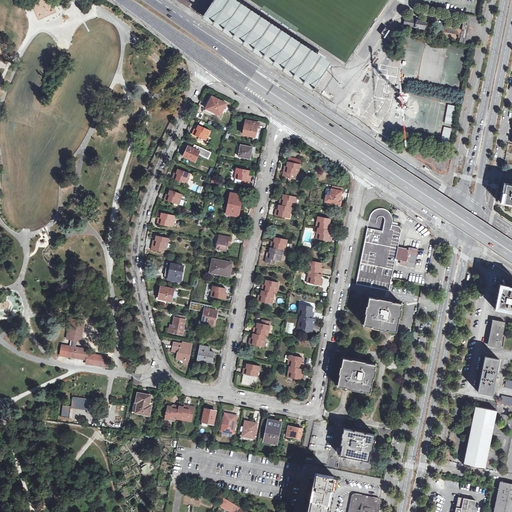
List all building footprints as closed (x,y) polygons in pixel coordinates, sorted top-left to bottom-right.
[(330,64),(233,0),(214,0),(207,11),(203,16),(314,89),(318,84),(330,64)] [(394,0),(390,8),(397,12),(403,0),(402,0),(394,0)] [(471,16),(465,15),(462,29),(463,30),(463,29),(466,29),(464,39),(460,38),(459,43),(465,44),(465,43),(466,44),(471,16)] [(404,25),(424,29),(426,22),(406,18),(404,25)] [(466,29),(463,29),(463,30),(462,29),(460,29),(442,25),(441,31),(459,34),(458,38),(460,38),(464,39),(466,29)] [(375,28),(358,56),(365,60),(382,33),(375,28)] [(381,123),(391,107),(398,68),(381,65),(374,100),(363,116),(378,127),(380,124),(381,123)] [(212,96),(205,111),(214,115),(215,113),(221,116),(227,103),(212,96)] [(259,123),(246,120),(243,134),(255,137),(257,128),(258,128),(259,123)] [(211,131),(198,125),(196,129),(194,129),(192,134),(206,141),(211,131)] [(404,146),(399,142),(397,141),(395,143),(396,144),(396,145),(403,149),(405,146),(404,146)] [(208,159),(211,152),(195,145),(193,148),(188,146),(184,156),(195,162),(199,154),(208,159)] [(241,145),(238,157),(250,159),(253,147),(241,145)] [(283,172),(282,177),(293,179),(294,174),(298,175),(301,164),(287,161),(286,167),(284,166),(283,172)] [(141,167),(136,181),(140,182),(145,168),(141,167)] [(249,182),(251,176),(248,175),(249,170),(236,168),(234,179),(249,182)] [(172,179),(187,184),(191,173),(178,169),(176,174),(174,173),(172,179)] [(511,184),(505,183),(501,203),(511,204),(511,184)] [(328,188),(325,202),(339,204),(342,191),(328,188)] [(168,195),(166,194),(164,200),(179,205),(182,194),(170,190),(168,195)] [(239,217),(243,195),(231,193),(226,214),(239,217)] [(279,205),(292,207),(294,208),(296,197),(283,194),(282,199),(280,199),(279,205)] [(290,218),(292,207),(279,205),(278,210),(276,209),(275,215),(278,216),(290,218)] [(399,210),(394,218),(404,224),(408,217),(399,210)] [(161,213),(160,218),(158,217),(157,224),(172,227),(175,216),(161,213)] [(331,230),(332,224),(330,224),(331,219),(318,216),(316,227),(318,228),(327,229),(331,230)] [(392,225),(384,223),(383,231),(378,230),(367,228),(364,247),(357,279),(356,284),(389,291),(392,278),(396,259),(398,247),(401,235),(401,231),(401,230),(401,229),(400,228),(400,227),(399,227),(399,226),(398,226),(392,225)] [(331,241),(332,235),(330,235),(331,230),(327,229),(318,228),(316,227),(314,232),(317,233),(315,238),(331,241)] [(151,250),(163,252),(164,248),(167,249),(169,238),(156,235),(155,240),(153,240),(151,250)] [(227,245),(228,241),(231,242),(232,237),(219,235),(217,249),(226,250),(227,245)] [(275,237),(274,242),(272,241),(270,248),(283,250),(285,251),(288,239),(275,237)] [(398,247),(396,259),(401,260),(400,264),(414,267),(416,257),(418,249),(409,248),(409,249),(399,247),(398,247)] [(269,259),(275,260),(281,261),(283,250),(270,248),(269,253),(269,252),(267,252),(266,258),(269,259)] [(427,269),(429,259),(416,257),(414,267),(427,269)] [(210,272),(230,276),(232,263),(213,259),(210,272)] [(309,260),(307,271),(309,271),(322,274),(323,268),(321,268),(322,263),(309,260)] [(171,263),(168,277),(176,279),(176,281),(180,282),(184,266),(171,263)] [(306,283),(322,286),(323,280),(321,279),(322,274),(309,271),(306,283)] [(69,279),(68,279),(67,280),(59,285),(63,290),(72,284),(69,279)] [(265,285),(263,284),(261,290),(275,293),(277,293),(279,282),(266,280),(265,285)] [(511,287),(509,287),(507,286),(508,286),(500,284),(495,309),(510,312),(511,312),(511,287)] [(161,286),(159,298),(163,299),(167,300),(172,301),(172,297),(174,291),(174,289),(161,286)] [(226,299),(227,294),(225,293),(226,288),(213,286),(211,297),(226,299)] [(260,295),(258,295),(257,301),(272,304),(275,293),(261,290),(260,295)] [(402,304),(372,298),(369,297),(366,313),(364,325),(379,328),(396,332),(399,321),(402,304)] [(213,326),(216,310),(215,310),(216,306),(191,302),(189,310),(204,313),(202,323),(209,325),(213,326)] [(300,304),(298,315),(300,316),(313,318),(314,312),(312,312),(313,307),(300,304)] [(186,317),(175,315),(173,326),(172,332),(183,334),(186,317)] [(317,319),(313,318),(300,316),(298,327),(301,327),(300,331),(312,333),(314,324),(316,324),(317,319)] [(110,357),(88,353),(88,350),(80,348),(76,347),(77,344),(77,341),(81,341),(85,321),(70,319),(67,339),(71,340),(70,346),(62,345),(60,355),(86,360),(86,364),(108,367),(110,357)] [(270,325),(271,321),(263,320),(262,324),(257,323),(256,328),(254,327),(253,333),(256,334),(266,336),(268,336),(270,325)] [(494,346),(494,347),(500,348),(500,347),(505,322),(501,321),(499,321),(499,323),(493,321),(488,344),(494,345),(494,346)] [(264,345),(266,336),(256,334),(253,333),(252,338),(250,338),(249,344),(264,347),(264,345)] [(174,342),(174,343),(173,345),(172,349),(178,350),(176,358),(185,360),(184,363),(188,364),(190,356),(192,344),(183,342),(183,344),(174,342)] [(198,360),(212,363),(214,353),(208,351),(209,347),(201,345),(198,360)] [(289,355),(287,366),(289,366),(302,369),(304,363),(302,362),(303,357),(289,355)] [(485,356),(478,391),(492,394),(499,359),(485,356)] [(346,388),(370,392),(376,364),(343,358),(337,386),(346,388)] [(247,363),(246,368),(244,368),(242,374),(258,377),(260,366),(247,363)] [(302,369),(289,366),(287,377),(302,380),(304,374),(301,374),(302,369)] [(138,392),(136,402),(135,402),(133,411),(136,411),(136,412),(149,414),(151,405),(149,404),(150,394),(138,392)] [(511,397),(502,395),(500,403),(511,405),(511,397)] [(87,410),(92,411),(91,413),(96,414),(97,400),(73,397),(71,408),(87,410)] [(179,406),(173,404),(172,406),(167,405),(165,418),(176,420),(177,418),(179,406)] [(179,406),(177,418),(187,420),(190,406),(184,405),(184,406),(179,406)] [(475,406),(463,464),(467,465),(467,466),(470,467),(471,466),(484,469),(484,468),(496,410),(475,406)] [(203,422),(213,424),(216,411),(205,409),(203,422)] [(225,413),(222,431),(234,434),(237,415),(225,413)] [(269,419),(265,440),(277,443),(281,422),(269,419)] [(245,421),(242,436),(254,439),(257,423),(245,421)] [(288,426),(286,436),(300,439),(302,429),(288,426)] [(342,445),(340,455),(368,461),(370,451),(372,451),(375,435),(344,428),(342,441),(341,445),(342,445)] [(148,462),(141,467),(146,474),(153,469),(148,462)] [(327,511),(335,477),(315,473),(307,511),(327,511)] [(511,511),(511,483),(501,482),(494,511),(511,511)] [(355,496),(354,497),(351,511),(376,511),(379,502),(378,501),(355,496)] [(475,511),(476,509),(474,509),(476,500),(458,497),(455,511),(475,511)] [(240,511),(242,508),(224,498),(221,504),(234,511),(235,511),(240,511)]
